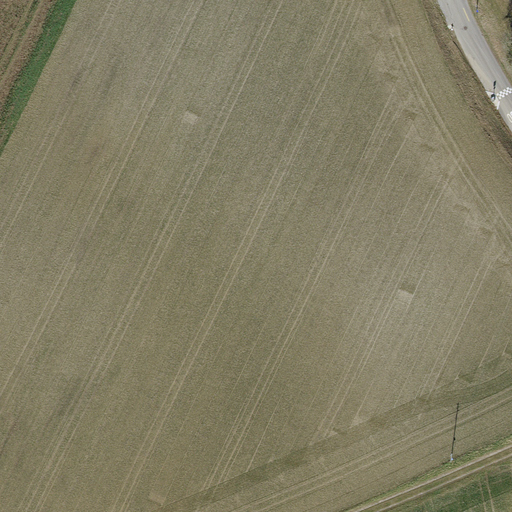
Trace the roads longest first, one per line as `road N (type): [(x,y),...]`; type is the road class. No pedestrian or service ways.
road 1 (track): [(377,511),(511,450)]
road 2 (tertiary): [(458,0),(511,111)]
